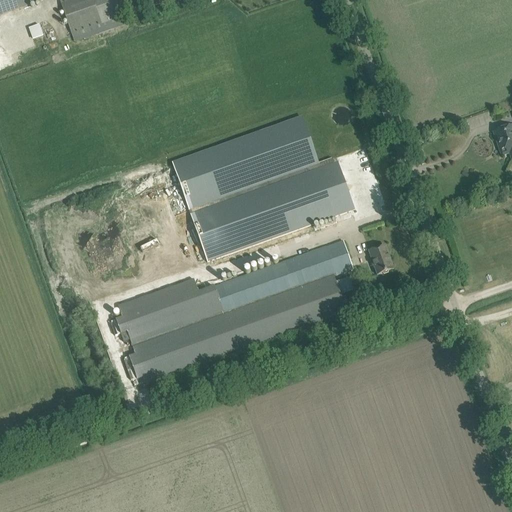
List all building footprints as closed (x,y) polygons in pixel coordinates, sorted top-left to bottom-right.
[(0,0),(0,16),(41,2),(40,0),(0,0)] [(74,43),(120,27),(129,24),(126,16),(172,0),(77,0),(61,6),(74,43)] [(39,26),(29,29),(33,40),(43,36),(39,26)] [(298,125),(174,170),(209,269),(329,226),(353,217),(343,190),(334,165),(315,171),(298,125)] [(502,156),(510,154),(511,160),(511,126),(494,133),(496,141),(499,140),(500,144),(498,145),(502,156)] [(121,335),(124,343),(130,341),(135,356),(125,360),(125,361),(124,361),(131,381),(132,381),(133,382),(143,378),(146,386),(347,315),(334,277),(354,270),(344,242),(215,288),(220,303),(214,305),(217,315),(208,318),(194,280),(118,307),(122,319),(112,323),(112,324),(111,324),(115,337),(121,335)] [(385,246),(381,248),(369,252),(378,276),(394,270),(385,246)]
